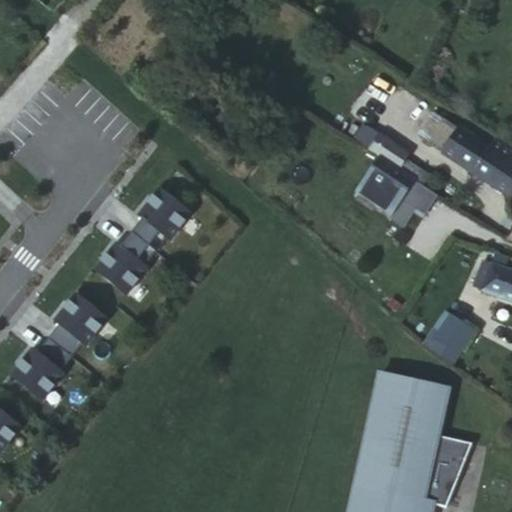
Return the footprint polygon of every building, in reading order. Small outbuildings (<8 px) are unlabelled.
[(511,154),(492,141),(486,149),(435,114),(420,136),(509,197),(511,194),(511,193),(511,158),(510,157),(511,154)] [(378,138),(368,154),(378,160),(414,182),(419,174),(402,163),(407,156),(378,138)] [(414,182),(378,160),(357,194),(392,217),(401,201),(405,196),(427,210),(436,195),(414,182)] [(96,271),(126,295),(148,268),(145,266),(167,238),(170,240),(191,213),(161,189),(140,216),(144,220),(122,247),(117,244),(96,271)] [(405,196),(401,201),(423,216),(427,210),(405,196)] [(493,266),(487,264),(483,262),(475,288),(484,291),(483,292),(511,302),(511,271),(504,269),(507,260),(496,257),(493,266)] [(12,377),(42,401),(64,374),(61,371),(83,344),(86,346),(107,319),(77,295),(56,322),(60,325),(38,353),(34,350),(12,377)] [(436,340),(437,341),(459,355),(474,332),(454,318),(451,317),(436,340)] [(451,398),(382,383),(352,511),(433,511),(434,511),(439,511),(447,511),(472,451),(440,444),(451,398)] [(0,453),(21,427),(0,410),(0,453)]
